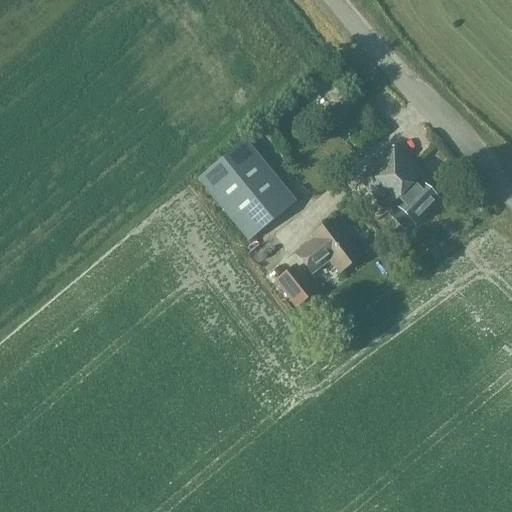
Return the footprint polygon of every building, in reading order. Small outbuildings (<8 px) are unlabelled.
[(318,77),(309,86),(339,116),(348,106),(318,77)] [(248,242),(295,203),(244,142),(197,180),(248,242)] [(415,224),(438,201),(421,183),(419,185),(416,181),(423,174),(406,156),(404,158),(393,148),(360,180),(392,212),(388,216),(403,232),(413,222),(415,224)] [(340,274),(362,257),(334,220),(312,237),(315,240),(296,255),(312,275),(330,261),(340,274)] [(314,294),(311,289),(294,269),(276,283),(296,308),(314,294)]
